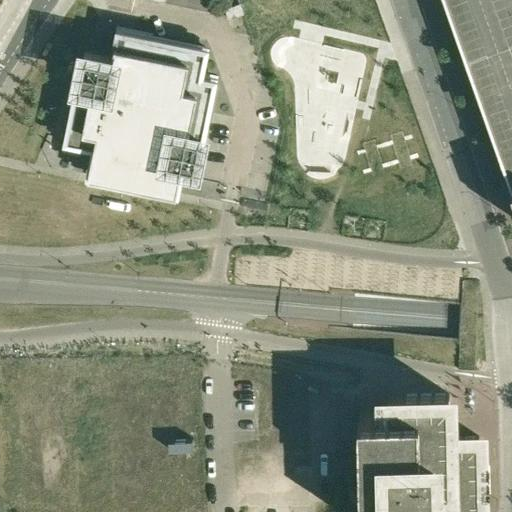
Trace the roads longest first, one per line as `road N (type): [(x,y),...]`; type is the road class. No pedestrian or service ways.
road 1 (unclassified): [(407,0),(511,306)]
road 2 (unclassified): [(215,299),(0,280)]
